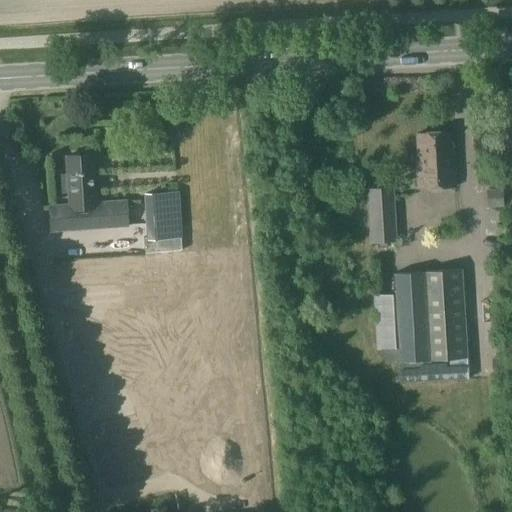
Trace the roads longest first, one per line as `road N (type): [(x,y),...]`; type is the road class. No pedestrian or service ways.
road 1 (secondary): [(0,79),(511,46)]
road 2 (residential): [(94,511),(0,103)]
road 3 (residential): [(0,273),(65,511)]
